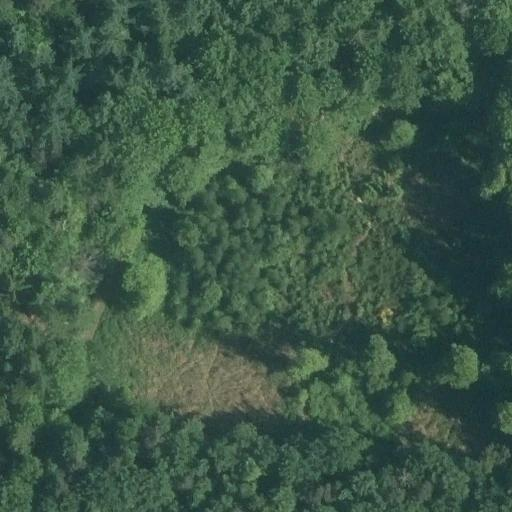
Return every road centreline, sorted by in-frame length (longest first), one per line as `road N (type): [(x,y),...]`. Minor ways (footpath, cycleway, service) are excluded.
road 1 (track): [(245,0),(96,389),(40,511)]
road 2 (track): [(511,487),(436,496),(184,436),(96,389)]
road 3 (track): [(462,0),(469,63),(511,237)]
